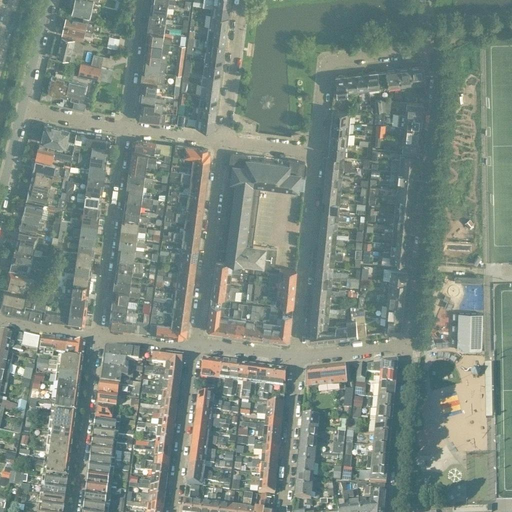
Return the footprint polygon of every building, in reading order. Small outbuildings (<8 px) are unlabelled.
[(94,0),(93,0),(75,0),(72,13),(90,17),(91,10),(92,7),(94,0)] [(174,8),(174,4),(152,1),(150,10),(167,13),(168,7),(174,8)] [(228,18),(229,7),(203,3),(193,2),(193,5),(211,8),(211,9),(210,15),(228,18)] [(166,18),(167,13),(150,10),(149,20),(167,22),(171,23),(171,18),(166,18)] [(228,18),(210,15),(208,26),(226,29),(228,18)] [(82,21),(66,17),(64,26),(92,32),(95,22),(83,19),(82,21)] [(172,28),(172,23),(171,23),(167,22),(149,20),(147,30),(164,32),(165,27),(172,28)] [(92,32),(64,26),(62,34),(83,39),(84,34),(91,36),(92,32)] [(226,29),(208,26),(207,38),(225,40),(226,29)] [(164,38),(164,32),(147,30),(146,40),(169,43),(171,43),(171,39),(164,38)] [(72,52),(73,43),(74,40),(62,37),(57,57),(74,61),(75,53),(72,52)] [(107,47),(109,47),(117,49),(119,39),(110,37),(107,47)] [(225,40),(207,38),(205,49),(223,51),(225,40)] [(168,48),(169,43),(146,40),(145,50),(162,52),(162,47),(168,48)] [(116,56),(117,49),(109,47),(108,54),(116,56)] [(222,62),(223,51),(205,49),(204,60),(222,62)] [(167,53),(162,52),(145,50),(144,59),(167,63),(167,59),(167,53)] [(94,54),(91,65),(101,67),(104,56),(94,54)] [(189,60),(189,58),(185,57),(184,69),(189,69),(191,70),(192,60),(189,60)] [(166,68),(167,63),(144,59),(143,70),(165,73),(165,68),(166,68)] [(220,74),(222,62),(204,60),(202,71),(220,74)] [(101,67),(91,65),(81,63),(78,74),(98,79),(101,67)] [(425,82),(423,66),(411,67),(412,83),(425,82)] [(107,81),(110,69),(101,67),(98,79),(107,81)] [(412,83),(411,67),(399,68),(400,85),(401,85),(412,83)] [(400,85),(399,68),(386,70),(386,71),(378,72),(379,87),(400,85)] [(164,82),(165,73),(143,70),(142,70),(141,79),(164,82)] [(219,85),(220,74),(202,71),(201,83),(219,85)] [(367,73),(369,90),(380,89),(379,87),(378,72),(373,72),(372,71),(369,71),(367,73)] [(369,90),(367,73),(362,73),(361,72),(358,73),(357,74),(356,74),(358,92),(369,90)] [(358,92),(356,74),(352,75),(351,73),(347,74),(346,75),(345,75),(347,93),(358,92)] [(344,93),(347,93),(345,75),(343,75),(342,74),(338,75),(337,76),(335,76),(336,83),(334,83),(333,97),(344,95),(344,93)] [(66,97),(70,79),(52,75),(48,93),(66,97)] [(87,83),(70,79),(66,97),(83,101),(87,83)] [(165,87),(166,83),(166,82),(164,82),(141,79),(139,89),(140,89),(157,92),(157,86),(165,87)] [(217,96),(219,85),(201,83),(199,94),(217,96)] [(156,98),(157,92),(140,89),(139,100),(155,102),(165,103),(166,99),(156,98)] [(217,96),(199,94),(198,105),(216,107),(217,96)] [(162,112),(163,103),(155,102),(139,100),(137,109),(162,112)] [(423,103),(422,103),(406,102),(405,114),(422,116),(423,103)] [(214,118),(216,107),(198,105),(196,116),(214,118)] [(164,124),(166,113),(162,112),(137,109),(136,117),(139,120),(164,124)] [(350,123),(351,111),(333,109),(332,111),(331,112),(331,116),(332,117),(331,121),(350,123)] [(383,124),(384,115),(376,114),(375,123),(377,123),(383,124)] [(422,116),(405,114),(404,127),(420,128),(422,116)] [(213,128),(214,118),(196,116),(195,128),(210,130),(213,128)] [(349,134),(350,123),(331,121),(331,122),(330,122),(330,126),(331,128),(330,132),(349,134)] [(377,123),(376,135),(380,136),(383,136),(385,124),(383,124),(377,123)] [(67,139),(69,129),(45,124),(44,127),(43,127),(42,133),(67,139)] [(419,141),(420,128),(404,127),(402,139),(419,141)] [(75,142),(77,131),(69,129),(67,139),(67,140),(75,142)] [(83,136),(83,132),(77,131),(75,142),(79,142),(80,136),(83,136)] [(108,146),(110,138),(108,136),(83,132),(83,136),(80,136),(79,142),(81,143),(92,144),(108,146)] [(349,134),(330,132),(330,133),(329,133),(329,138),(330,139),(329,142),(348,144),(349,134)] [(66,142),(67,140),(67,139),(42,133),(40,138),(41,138),(40,142),(48,144),(56,146),(65,148),(66,142)] [(170,155),(171,144),(156,142),(136,139),(133,142),(132,150),(148,152),(160,153),(164,154),(170,155)] [(419,141),(402,139),(401,151),(418,153),(419,141)] [(348,144),(329,142),(329,143),(328,144),(328,148),(329,149),(328,153),(347,155),(348,144)] [(107,156),(108,146),(92,144),(92,149),(86,148),(85,153),(107,156)] [(173,155),(184,156),(209,160),(210,152),(207,152),(208,149),(175,145),(173,155)] [(72,155),(66,154),(63,153),(38,148),(35,159),(50,162),(51,156),(71,161),(72,155)] [(147,157),(148,152),(132,150),(130,159),(156,163),(157,158),(147,157)] [(107,156),(85,153),(79,152),(78,162),(90,164),(106,166),(107,156)] [(251,246),(260,185),(298,190),(300,175),(305,175),(306,165),(306,164),(306,163),(305,162),(304,162),(289,160),(288,165),(269,162),(247,159),(248,154),(233,152),(232,152),(232,153),(231,153),(230,154),(230,155),(229,155),(229,156),(228,168),(232,169),(231,177),(229,177),(221,236),(218,236),(215,261),(234,263),(252,265),(256,266),(261,266),(273,268),(276,249),(251,246)] [(417,161),(418,155),(400,154),(399,159),(394,158),(392,158),(391,162),(416,164),(416,162),(417,161)] [(344,162),(345,157),(327,155),(326,164),(352,166),(352,162),(344,162)] [(208,169),(209,160),(184,156),(183,161),(192,162),(192,167),(208,169)] [(168,169),(169,164),(165,164),(156,163),(130,159),(129,169),(146,171),(146,166),(168,169)] [(54,171),(55,165),(35,160),(33,170),(58,176),(59,172),(54,171)] [(417,169),(415,167),(416,164),(391,162),(390,171),(416,174),(417,169)] [(105,176),(106,166),(90,164),(89,169),(80,168),(80,169),(80,172),(83,173),(105,176)] [(354,171),(355,166),(352,166),(326,164),(325,173),(343,175),(343,170),(354,171)] [(207,179),(208,169),(192,167),(191,173),(171,171),(170,174),(175,175),(181,176),(207,179)] [(145,176),(146,171),(129,169),(128,179),(152,182),(153,178),(145,177),(145,176)] [(61,181),(61,177),(58,176),(33,170),(30,180),(51,185),(52,179),(61,181)] [(416,179),(416,174),(390,171),(389,180),(414,182),(414,180),(416,179)] [(104,186),(105,176),(83,173),(83,177),(88,178),(87,183),(103,186),(104,186)] [(342,180),(343,175),(325,173),(324,182),(350,185),(350,181),(342,180)] [(205,189),(207,179),(181,176),(181,181),(187,181),(190,183),(189,187),(205,189)] [(152,187),(152,182),(128,179),(126,189),(143,191),(144,186),(152,187)] [(50,189),(51,185),(30,180),(28,190),(53,196),(55,191),(50,189)] [(415,187),(413,185),(414,182),(389,180),(389,184),(397,185),(396,189),(414,191),(415,187)] [(73,191),(75,182),(68,181),(67,188),(66,190),(71,191),(73,191)] [(350,189),(350,185),(324,182),(324,191),(341,193),(342,188),(350,189)] [(102,196),(103,186),(87,183),(86,189),(78,187),(77,192),(78,192),(102,196)] [(204,199),(205,189),(189,187),(189,193),(172,191),(171,195),(204,199)] [(142,196),(143,191),(126,189),(125,198),(142,200),(148,201),(149,197),(142,196)] [(414,197),(414,191),(396,189),(396,194),(388,194),(388,198),(412,200),(412,198),(414,197)] [(52,199),(53,196),(28,190),(26,199),(46,204),(48,198),(52,199)] [(341,198),(341,193),(324,191),(323,200),(348,203),(348,198),(341,198)] [(100,205),(102,196),(78,192),(77,197),(85,198),(84,203),(100,205)] [(204,199),(171,195),(168,194),(168,199),(187,201),(186,206),(203,208),(204,199)] [(152,207),(153,203),(142,201),(142,200),(125,198),(124,208),(141,210),(141,208),(141,206),(152,207)] [(413,204),(412,203),(412,200),(388,198),(387,201),(395,202),(395,208),(412,210),(413,204)] [(348,207),(348,203),(323,200),(322,209),(339,211),(340,206),(348,207)] [(48,209),(41,208),(41,205),(26,201),(23,213),(39,217),(46,219),(48,209)] [(99,215),(100,206),(100,205),(84,203),(84,206),(83,208),(73,207),(72,212),(83,213),(99,215)] [(357,203),(356,212),(364,213),(365,204),(357,203)] [(63,210),(63,208),(58,207),(55,206),(48,204),(48,205),(44,204),(43,205),(41,205),(41,208),(48,209),(62,212),(63,212),(63,210)] [(201,218),(203,208),(186,206),(186,212),(166,209),(165,213),(201,218)] [(140,215),(140,211),(141,210),(124,208),(123,218),(139,220),(147,221),(148,217),(140,216),(140,215)] [(412,214),(412,210),(395,208),(394,213),(386,212),(386,216),(410,218),(410,215),(412,214)] [(339,216),(339,211),(322,209),(321,218),(346,221),(347,216),(339,216)] [(43,223),(40,222),(37,221),(39,217),(23,213),(19,228),(35,232),(36,227),(41,228),(43,223)] [(100,216),(99,215),(83,213),(82,219),(71,217),(70,221),(81,223),(98,225),(100,216)] [(200,229),(201,218),(165,213),(164,221),(175,222),(175,220),(185,221),(184,227),(200,229)] [(411,222),(410,221),(410,218),(386,216),(385,219),(393,220),(393,226),(411,227),(411,222)] [(138,226),(139,220),(123,218),(122,218),(121,229),(138,231),(146,232),(147,227),(138,226)] [(346,225),(346,221),(321,218),(320,227),(338,229),(338,224),(346,225)] [(469,219),(464,224),(469,229),(474,224),(469,219)] [(57,236),(59,226),(60,223),(54,222),(52,235),(57,236)] [(97,235),(98,226),(98,225),(81,223),(81,228),(74,227),(73,231),(97,235)] [(410,233),(411,227),(393,226),(392,231),(385,230),(384,234),(408,236),(409,233),(410,233)] [(199,239),(200,229),(184,227),(183,233),(173,232),(169,231),(168,235),(172,235),(173,236),(199,239)] [(337,233),(338,229),(320,227),(319,236),(345,238),(348,239),(348,235),(337,233)] [(137,236),(138,231),(121,229),(119,238),(144,241),(144,237),(137,236)] [(44,242),(45,237),(19,231),(16,240),(48,247),(49,243),(44,242)] [(95,245),(97,236),(97,235),(73,231),(73,237),(80,238),(79,243),(95,245)] [(197,249),(199,239),(173,236),(172,235),(163,234),(162,239),(173,240),(182,241),(181,247),(197,249)] [(409,240),(408,239),(408,236),(384,234),(382,234),(381,237),(392,238),(391,244),(409,246),(409,240)] [(344,244),(345,238),(319,236),(318,245),(336,246),(336,242),(339,242),(339,244),(344,244)] [(146,247),(147,242),(144,241),(119,238),(118,248),(119,248),(135,250),(136,245),(146,247)] [(48,247),(16,240),(14,249),(32,254),(34,248),(47,252),(48,247)] [(93,255),(95,245),(79,243),(73,242),(68,242),(67,246),(78,247),(77,253),(93,255)] [(408,251),(409,246),(391,244),(390,248),(383,247),(382,252),(407,254),(407,251),(408,251)] [(335,251),(336,246),(318,245),(317,254),(343,256),(343,252),(335,251)] [(196,259),(197,249),(181,247),(180,253),(171,252),(171,255),(196,259)] [(145,257),(145,252),(135,250),(119,248),(117,258),(134,260),(134,255),(145,257)] [(360,256),(361,249),(355,248),(354,248),(353,254),(355,254),(355,256),(360,256)] [(31,258),(32,254),(14,249),(12,258),(38,264),(43,265),(44,261),(31,258)] [(408,258),(406,256),(407,254),(382,252),(382,256),(390,256),(389,262),(407,263),(408,258)] [(92,265),(93,255),(77,253),(77,258),(67,257),(67,261),(76,262),(76,263),(92,265)] [(343,256),(317,254),(317,263),(334,265),(335,259),(343,260),(343,256)] [(195,268),(196,259),(171,255),(170,260),(179,261),(178,266),(195,268)] [(37,268),(38,264),(12,258),(10,267),(28,272),(29,266),(37,268)] [(139,271),(142,261),(134,260),(117,258),(116,268),(139,271)] [(233,268),(234,263),(215,261),(214,270),(240,273),(240,269),(233,268)] [(91,274),(92,265),(76,263),(65,262),(65,265),(65,266),(75,267),(75,272),(91,274)] [(348,273),(333,272),(334,267),(316,265),(316,274),(340,276),(347,277),(348,277),(348,273)] [(193,278),(195,268),(178,266),(177,272),(169,271),(168,274),(193,278)] [(142,277),(143,272),(143,271),(139,271),(116,268),(115,277),(131,280),(132,275),(142,277)] [(405,282),(407,270),(390,268),(389,281),(405,282)] [(56,280),(58,270),(55,270),(51,269),(50,276),(50,279),(56,280)] [(270,272),(270,276),(295,279),(296,271),(279,269),(279,273),(270,272)] [(24,279),(25,274),(9,270),(7,279),(33,285),(34,280),(29,278),(25,279),(24,279)] [(231,280),(232,276),(239,277),(240,273),(214,270),(213,278),(231,280)] [(90,285),(91,275),(91,274),(75,272),(74,278),(67,277),(66,281),(90,285)] [(164,284),(164,279),(165,274),(157,273),(156,280),(156,283),(164,284)] [(192,288),(193,278),(168,274),(165,274),(164,279),(177,280),(176,286),(192,288)] [(340,281),(340,278),(340,276),(316,274),(315,284),(332,285),(332,280),(340,281)] [(270,276),(269,280),(278,281),(277,286),(294,288),(295,279),(270,276)] [(131,286),(131,280),(115,277),(114,277),(113,287),(140,291),(141,287),(131,286)] [(357,286),(358,281),(358,278),(355,277),(348,277),(347,277),(347,282),(350,282),(350,285),(357,286)] [(231,286),(231,280),(213,278),(212,288),(236,291),(238,291),(239,287),(231,286)] [(32,290),(33,285),(7,279),(5,288),(21,292),(22,286),(24,286),(27,289),(32,290)] [(89,295),(90,285),(66,281),(65,291),(72,292),(88,295),(89,295)] [(404,294),(405,282),(389,281),(387,293),(404,294)] [(345,296),(346,290),(339,289),(339,291),(332,290),(332,285),(315,284),(314,293),(342,296),(345,296)] [(191,297),(192,288),(176,286),(175,291),(155,289),(154,293),(191,297)] [(268,291),(268,295),(293,297),(294,288),(277,286),(277,291),(268,291)] [(140,296),(140,291),(113,287),(112,298),(129,300),(129,295),(140,296)] [(212,288),(211,297),(220,298),(220,299),(225,300),(229,300),(230,300),(240,301),(241,291),(238,291),(236,291),(212,288)] [(25,306),(27,295),(5,290),(1,307),(3,310),(29,316),(31,307),(25,306)] [(87,305),(88,295),(72,292),(72,298),(66,297),(65,301),(66,302),(87,305)] [(189,308),(191,297),(154,293),(153,300),(164,302),(165,299),(174,300),(173,306),(189,308)] [(331,299),(331,298),(342,299),(342,296),(314,293),(313,301),(330,303),(331,299)] [(403,306),(404,294),(387,293),(386,305),(403,306)] [(45,305),(46,299),(41,298),(39,298),(27,295),(25,306),(31,307),(38,309),(42,310),(44,310),(44,309),(45,305)] [(268,295),(268,298),(270,299),(270,304),(292,307),(293,297),(268,295)] [(211,297),(210,305),(221,306),(220,307),(224,307),(225,300),(220,299),(220,298),(211,297)] [(128,305),(129,300),(112,298),(111,307),(128,309),(135,310),(136,306),(128,305)] [(85,314),(87,305),(66,302),(65,301),(64,307),(63,312),(68,312),(85,314)] [(330,308),(330,303),(313,301),(312,310),(345,313),(346,308),(341,307),(340,309),(330,308)] [(238,309),(235,335),(243,336),(245,320),(241,319),(243,303),(239,303),(238,308),(238,309)] [(210,305),(207,329),(208,331),(217,332),(220,307),(221,306),(210,305)] [(245,320),(243,336),(252,337),(256,305),(252,305),(250,320),(245,320)] [(256,305),(252,337),(261,338),(263,322),(258,321),(260,306),(256,305)] [(403,306),(386,305),(385,317),(402,319),(403,306)] [(188,317),(189,308),(173,306),(173,311),(163,310),(163,313),(188,317)] [(36,318),(38,309),(31,307),(29,316),(36,318)] [(138,310),(135,310),(128,309),(111,307),(110,317),(137,320),(138,310)] [(220,307),(217,332),(226,334),(228,317),(222,317),(224,307),(220,307)] [(263,322),(261,338),(270,340),(274,311),(274,309),(274,307),(271,307),(270,313),(269,323),(268,322),(263,322)] [(281,324),(279,341),(287,342),(289,340),(292,316),(292,308),(283,307),(283,308),(282,315),(282,319),(281,324)] [(228,317),(226,334),(235,335),(238,309),(234,308),(233,318),(228,317)] [(49,320),(51,310),(44,309),(44,310),(43,319),(49,320)] [(274,311),(270,340),(279,341),(281,324),(282,319),(277,318),(277,314),(278,309),(274,309),(274,311)] [(67,323),(68,312),(63,312),(51,310),(49,320),(67,323)] [(345,317),(345,313),(312,310),(311,320),(329,322),(329,316),(345,317)] [(366,336),(365,322),(364,310),(355,311),(356,323),(356,324),(357,337),(366,336)] [(357,337),(356,324),(356,323),(355,311),(351,311),(351,319),(346,320),(345,321),(346,325),(347,338),(357,337)] [(84,325),(85,314),(68,312),(67,323),(84,325)] [(187,327),(188,317),(163,313),(162,318),(171,319),(170,325),(187,327)] [(476,314),(458,313),(458,327),(461,327),(461,334),(457,334),(457,346),(458,346),(458,349),(482,350),(483,314),(476,314)] [(148,322),(142,321),(137,320),(110,317),(109,325),(111,328),(147,333),(148,322)] [(400,332),(402,319),(385,317),(384,330),(400,332)] [(328,328),(329,325),(329,322),(311,320),(310,329),(325,331),(325,328),(328,328)] [(347,338),(346,325),(345,321),(336,322),(335,326),(335,328),(335,332),(336,339),(347,338)] [(185,335),(187,327),(170,325),(157,323),(156,334),(183,338),(183,335),(185,335)] [(335,332),(325,331),(310,329),(309,340),(311,342),(336,339),(335,332)] [(9,343),(11,335),(0,332),(0,344),(13,347),(13,344),(9,343)] [(36,350),(38,341),(38,339),(23,336),(21,347),(36,350)] [(47,357),(49,340),(40,339),(38,351),(43,352),(43,356),(47,357)] [(56,354),(58,341),(49,340),(47,357),(52,358),(52,353),(56,354)] [(64,355),(65,342),(58,341),(56,354),(64,355)] [(84,345),(65,342),(64,355),(65,355),(65,359),(82,362),(84,345)] [(23,349),(13,347),(0,344),(0,354),(6,356),(8,350),(22,353),(23,349)] [(142,364),(143,353),(109,348),(105,350),(104,359),(126,362),(142,364)] [(182,367),(183,360),(181,358),(153,354),(148,353),(147,358),(146,363),(166,366),(182,367)] [(10,361),(10,360),(6,360),(6,356),(0,354),(0,364),(9,367),(12,367),(13,362),(10,361)] [(81,370),(82,362),(65,359),(58,358),(58,363),(37,360),(36,364),(54,366),(81,370)] [(125,367),(126,362),(104,359),(103,371),(124,374),(125,372),(142,374),(143,369),(125,367)] [(209,388),(212,362),(203,360),(201,378),(207,379),(206,388),(209,388)] [(219,381),(221,363),(212,362),(209,388),(208,394),(213,395),(214,382),(215,380),(219,381)] [(396,376),(398,364),(396,362),(381,364),(381,369),(380,375),(396,376)] [(227,391),(231,364),(221,363),(219,381),(225,381),(224,390),(223,390),(223,396),(227,396),(227,391)] [(4,369),(4,367),(8,368),(9,367),(0,364),(0,375),(2,376),(4,369)] [(79,379),(81,370),(54,366),(36,364),(35,369),(56,372),(56,375),(79,379)] [(238,383),(240,366),(231,364),(227,391),(227,396),(231,397),(233,384),(233,383),(238,383)] [(380,375),(381,369),(381,364),(366,366),(366,373),(380,375)] [(181,377),(182,367),(166,366),(166,371),(146,369),(145,372),(181,377)] [(246,393),(249,367),(240,366),(238,383),(242,384),(241,392),(241,398),(245,399),(246,393)] [(366,373),(366,366),(358,367),(356,380),(369,381),(369,376),(366,375),(366,373)] [(256,386),(258,368),(249,367),(246,393),(245,399),(249,399),(250,394),(251,385),(256,386)] [(263,401),(267,369),(258,368),(256,386),(260,386),(259,400),(263,401)] [(346,385),(344,368),(308,372),(306,374),(305,389),(346,385)] [(274,388),(276,370),(267,369),(263,401),(267,401),(269,387),(274,388)] [(284,398),(286,372),(276,370),(274,388),(280,389),(279,397),(280,398),(279,402),(283,403),(284,398)] [(131,380),(132,375),(124,374),(103,371),(101,382),(119,385),(121,385),(122,381),(122,379),(131,380)] [(179,386),(181,377),(145,372),(145,377),(164,379),(164,384),(179,386)] [(9,377),(2,376),(0,375),(0,385),(6,387),(9,377)] [(78,388),(79,379),(56,375),(55,385),(78,388)] [(395,388),(396,376),(380,375),(379,387),(395,388)] [(78,388),(55,385),(33,382),(31,387),(42,389),(42,388),(54,390),(53,394),(77,398),(78,388)] [(118,396),(119,385),(101,382),(100,393),(118,396)] [(178,395),(179,386),(164,384),(163,390),(143,387),(143,391),(178,395)] [(356,384),(355,396),(364,397),(365,385),(364,384),(356,384)] [(395,388),(379,387),(378,399),(394,401),(395,388)] [(353,391),(351,391),(345,390),(343,408),(352,409),(353,391)] [(177,405),(178,395),(143,391),(142,395),(161,398),(161,403),(177,405)] [(116,407),(118,396),(100,393),(98,405),(116,407)] [(76,406),(77,398),(53,394),(53,399),(38,397),(37,401),(76,406)] [(214,402),(214,401),(214,398),(198,395),(197,404),(220,407),(229,408),(230,405),(214,402)] [(9,404),(5,403),(6,401),(0,399),(0,409),(15,413),(17,408),(9,406),(9,404)] [(393,413),(394,401),(378,399),(377,411),(393,413)] [(75,415),(76,406),(37,401),(37,404),(38,404),(38,406),(52,408),(51,412),(75,415)] [(138,410),(139,402),(132,401),(131,409),(138,410)] [(176,415),(177,405),(161,403),(160,408),(144,407),(141,406),(140,410),(176,415)] [(238,414),(238,409),(229,408),(220,407),(197,404),(196,413),(212,415),(212,411),(220,412),(238,414)] [(282,415),(283,405),(267,404),(266,409),(258,408),(257,412),(282,415)] [(111,417),(112,409),(98,408),(96,420),(116,422),(116,418),(111,417)] [(174,424),(176,415),(140,410),(139,415),(152,417),(152,415),(159,416),(158,422),(174,424)] [(354,410),(352,421),(359,421),(361,410),(354,410)] [(393,413),(377,411),(376,424),(392,425),(393,413)] [(73,427),(74,418),(51,415),(48,414),(38,412),(37,418),(50,419),(49,424),(73,427)] [(281,424),(282,415),(257,412),(257,416),(266,417),(265,422),(281,424)] [(211,419),(212,415),(196,413),(195,422),(218,425),(218,421),(211,419)] [(317,431),(319,419),(319,418),(302,417),(301,430),(317,431)] [(173,433),(174,424),(158,422),(157,427),(138,424),(138,428),(173,433)] [(217,430),(218,425),(195,422),(193,431),(209,433),(210,429),(217,430)] [(281,433),(281,424),(265,422),(265,426),(256,425),(256,426),(239,424),(239,428),(256,430),(256,431),(281,433)] [(119,431),(120,426),(96,423),(94,432),(118,435),(133,437),(134,433),(119,431)] [(72,436),(73,427),(49,424),(48,433),(72,436)] [(392,425),(376,424),(374,436),(391,437),(392,425)] [(172,442),(173,433),(138,428),(137,433),(136,438),(140,438),(141,433),(157,435),(156,440),(172,442)] [(246,439),(247,430),(239,429),(238,438),(246,439)] [(317,431),(301,430),(300,441),(316,443),(317,431)] [(209,438),(209,433),(193,431),(192,440),(215,443),(216,439),(209,438)] [(280,442),(281,433),(256,431),(255,434),(258,434),(257,440),(263,440),(280,442)] [(70,445),(72,436),(48,433),(42,432),(42,436),(48,437),(47,442),(70,445)] [(133,442),(118,440),(118,435),(94,432),(93,441),(117,444),(127,445),(126,450),(131,451),(133,442)] [(389,449),(391,437),(374,436),(373,448),(389,449)] [(26,448),(28,440),(21,439),(20,446),(26,448)] [(171,452),(172,442),(156,440),(155,446),(149,445),(136,443),(135,447),(147,448),(171,452)] [(215,448),(215,443),(192,440),(191,449),(207,451),(208,447),(215,448)] [(279,451),(280,442),(263,440),(263,445),(254,444),(254,448),(279,451)] [(116,453),(117,444),(93,441),(92,449),(116,453)] [(315,454),(316,443),(300,441),(299,453),(315,454)] [(69,455),(70,445),(47,442),(46,450),(46,451),(69,455)] [(353,445),(350,445),(345,445),(345,456),(352,457),(353,445)] [(169,462),(171,452),(147,448),(135,447),(134,447),(133,451),(154,454),(154,459),(169,462)] [(245,456),(246,449),(237,448),(236,455),(245,456)] [(278,460),(279,451),(254,448),(254,452),(262,453),(262,458),(278,460)] [(388,461),(389,449),(373,448),(373,455),(368,454),(367,459),(388,461)] [(116,453),(92,449),(91,459),(115,462),(116,453)] [(214,456),(207,455),(207,451),(191,449),(190,458),(213,461),(214,456)] [(68,463),(69,455),(46,451),(45,454),(45,460),(68,463)] [(13,463),(15,455),(5,453),(4,461),(13,463)] [(314,466),(315,454),(299,453),(297,465),(314,466)] [(123,459),(123,463),(130,464),(131,455),(125,454),(124,459),(123,459)] [(212,465),(213,461),(190,458),(189,467),(205,469),(205,464),(212,465)] [(277,468),(278,460),(262,458),(261,462),(253,461),(252,462),(252,466),(277,468)] [(43,468),(44,463),(17,459),(16,464),(43,468)] [(113,471),(115,462),(91,459),(90,468),(113,471)] [(168,470),(169,462),(154,459),(153,465),(141,463),(141,467),(168,470)] [(387,473),(388,461),(367,459),(366,470),(371,471),(371,472),(387,473)] [(67,472),(68,463),(45,460),(44,463),(43,468),(67,472)] [(277,468),(252,466),(247,465),(247,469),(261,470),(260,476),(276,478),(277,468)] [(313,478),(314,466),(297,465),(296,476),(313,478)] [(167,480),(168,470),(141,467),(140,471),(151,473),(151,478),(167,480)] [(204,473),(205,469),(189,467),(187,476),(211,479),(211,474),(204,473)] [(66,480),(67,472),(43,468),(42,477),(66,480)] [(112,480),(113,471),(90,468),(89,476),(112,480)] [(386,485),(387,473),(371,472),(370,479),(369,484),(386,485)] [(18,487),(19,480),(26,482),(27,476),(10,473),(10,476),(8,481),(2,480),(0,479),(0,488),(7,490),(8,485),(18,487)] [(111,489),(112,480),(89,476),(87,485),(111,489)] [(210,484),(211,479),(187,476),(186,485),(202,487),(203,483),(210,484)] [(275,487),(276,478),(260,476),(260,480),(251,480),(250,484),(275,487)] [(313,478),(296,476),(295,488),(312,490),(313,478)] [(166,489),(167,480),(151,478),(150,483),(140,482),(139,486),(166,489)] [(64,491),(66,482),(42,479),(41,484),(38,483),(37,487),(41,488),(64,491)] [(231,481),(212,479),(211,482),(223,484),(222,489),(229,490),(231,481)] [(239,487),(240,483),(232,482),(231,490),(239,491),(239,487)] [(274,495),(275,487),(250,484),(250,488),(258,489),(258,493),(274,495)] [(164,499),(166,489),(139,486),(135,485),(135,486),(134,489),(149,491),(148,496),(164,499)] [(383,511),(384,501),(383,501),(385,488),(371,486),(370,488),(370,489),(368,489),(368,488),(365,487),(364,496),(365,496),(366,504),(369,504),(370,511),(383,511)] [(120,496),(121,491),(87,487),(86,496),(110,499),(110,494),(120,496)] [(63,500),(64,491),(41,488),(40,497),(63,500)] [(311,501),(312,490),(295,488),(294,500),(311,501)] [(218,511),(219,506),(215,505),(217,494),(221,495),(222,492),(213,490),(212,498),(211,498),(209,511),(218,511)] [(191,511),(194,495),(190,495),(189,494),(188,502),(184,502),(182,511),(191,511)] [(198,496),(194,495),(191,511),(200,511),(201,504),(197,503),(198,496)] [(109,508),(110,499),(86,496),(85,505),(109,508)] [(163,508),(164,499),(148,496),(148,502),(141,501),(140,505),(163,508)] [(263,511),(265,505),(266,500),(266,496),(262,496),(261,504),(260,504),(259,511),(255,511),(263,511)] [(62,509),(63,500),(40,497),(38,506),(62,509)] [(209,511),(211,498),(207,497),(205,504),(201,504),(200,511),(209,511)] [(227,511),(229,500),(225,500),(224,507),(219,506),(218,511),(227,511)] [(237,511),(238,509),(232,508),(233,501),(229,500),(227,511),(237,511)] [(246,511),(247,503),(243,502),(242,509),(238,509),(237,511),(246,511)] [(162,511),(163,508),(140,505),(139,505),(130,504),(127,503),(126,507),(147,510),(146,511),(162,511)] [(251,503),(247,503),(246,511),(255,511),(250,510),(251,503)]
